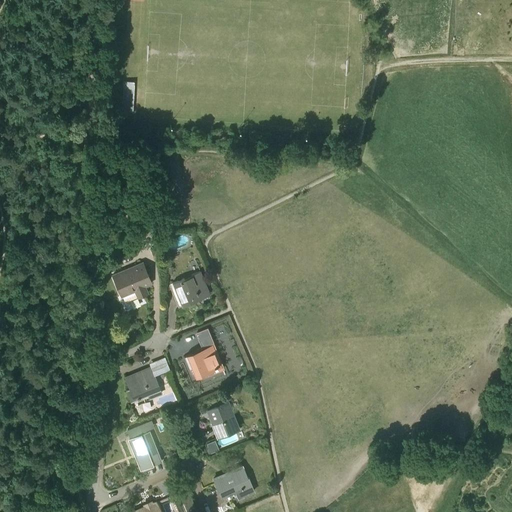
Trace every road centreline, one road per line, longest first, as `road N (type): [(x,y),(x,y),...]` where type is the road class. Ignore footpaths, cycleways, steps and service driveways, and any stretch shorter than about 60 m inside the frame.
road 1 (track): [(92,361),(84,342),(83,219),(94,0)]
road 2 (unclassified): [(90,503),(101,364),(165,336)]
road 3 (track): [(424,511),(427,494),(455,470),(511,357)]
